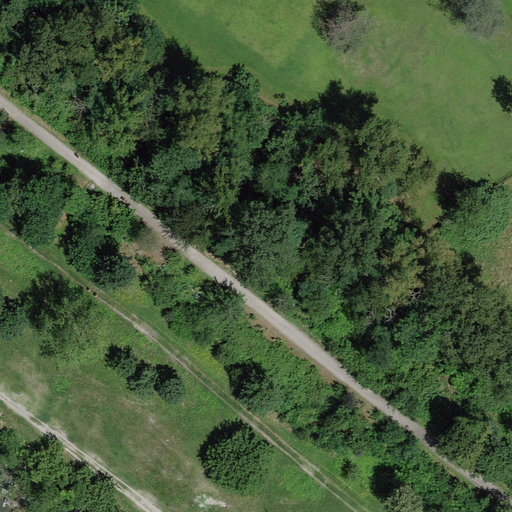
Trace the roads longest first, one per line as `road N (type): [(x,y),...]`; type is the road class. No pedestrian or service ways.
road 1 (track): [(93,179),(511,505)]
road 2 (track): [(46,259),(160,337),(361,511)]
road 3 (track): [(152,511),(0,398)]
